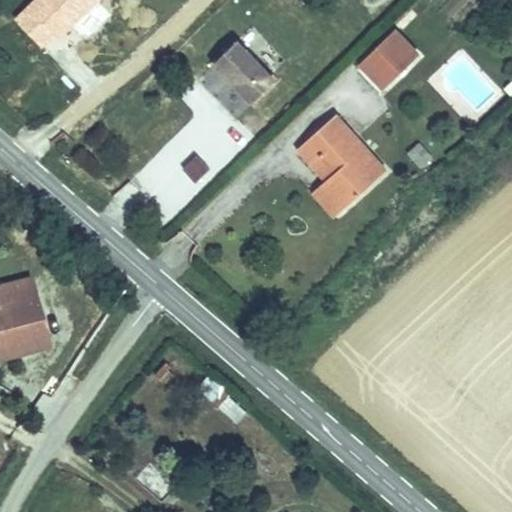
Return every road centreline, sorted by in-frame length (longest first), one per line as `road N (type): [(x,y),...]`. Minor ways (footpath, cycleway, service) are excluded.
road 1 (secondary): [(161,281),(417,511)]
road 2 (residential): [(0,511),(161,281)]
road 3 (secondary): [(0,139),(161,281)]
